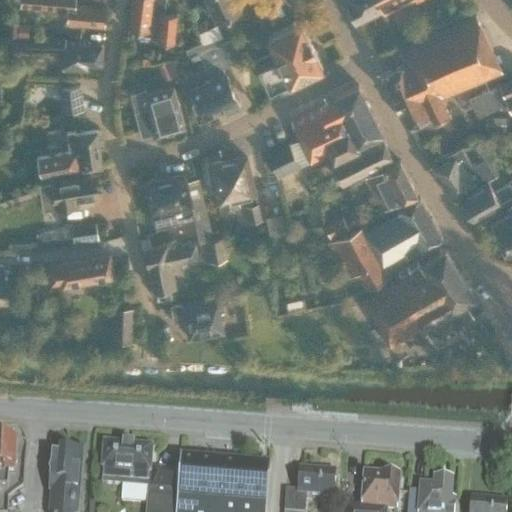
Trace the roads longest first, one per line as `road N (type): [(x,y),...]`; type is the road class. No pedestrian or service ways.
road 1 (tertiary): [(511,443),(0,404)]
road 2 (residential): [(362,64),(482,271),(511,283)]
road 3 (residential): [(116,161),(189,147),(362,64)]
road 4 (residential): [(155,354),(116,161)]
road 5 (residential): [(116,161),(106,102),(118,0)]
